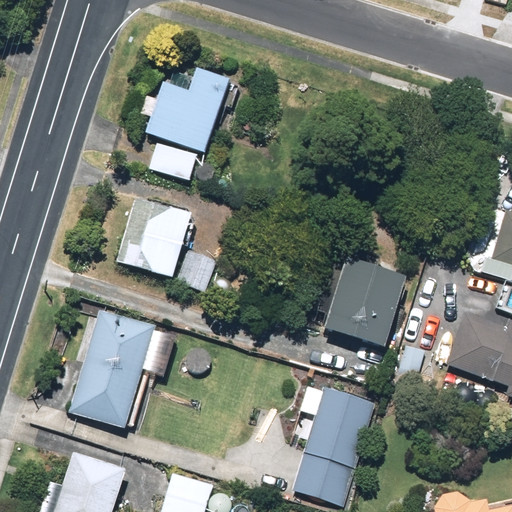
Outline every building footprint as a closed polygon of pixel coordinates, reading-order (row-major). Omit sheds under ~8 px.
[(205,162),(230,88),(195,76),(188,97),(163,88),(157,105),(146,102),(140,120),(150,123),(144,142),(157,147),(148,175),(188,189),(198,160),(205,162)] [(284,116),(261,105),(246,135),(269,147),(284,116)] [(511,210),(511,179),(495,174),(485,205),(511,213),(511,210)] [(116,269),(171,288),(192,227),(137,208),(116,269)] [(511,218),(506,217),(492,265),(511,271),(511,218)] [(188,255),(175,287),(204,299),(217,268),(188,255)] [(404,290),(366,279),(370,274),(369,266),(363,263),(357,264),(352,269),(353,275),(344,273),(324,343),(383,361),(404,290)] [(99,316),(68,420),(125,437),(127,431),(132,432),(148,380),(141,377),(154,332),(99,316)] [(511,329),(510,329),(508,335),(465,320),(446,371),(509,394),(506,402),(511,403),(511,329)] [(291,493),(342,508),(372,404),(321,390),(291,493)] [(55,511),(113,511),(124,480),(72,463),(55,511)] [(162,511),(206,511),(213,493),(172,481),(162,511)] [(486,511),(485,506),(469,510),(468,506),(459,500),(443,503),(437,511),(486,511)]
